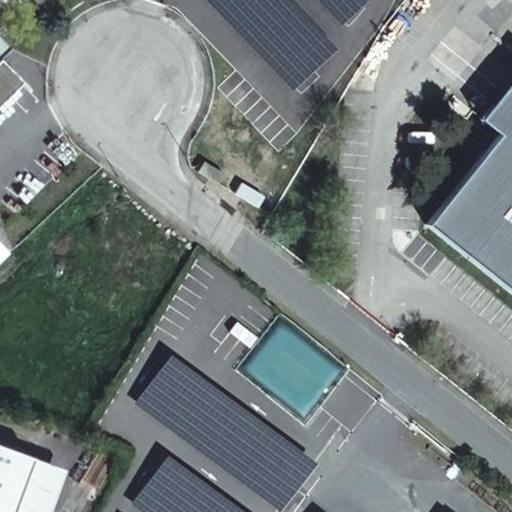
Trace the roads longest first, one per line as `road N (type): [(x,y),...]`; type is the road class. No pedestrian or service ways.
road 1 (unclassified): [(511,452),(177,185),(153,149)]
road 2 (unknown): [(511,7),(479,16),(428,59),(391,111),(376,206),(384,314)]
road 3 (unknown): [(133,511),(215,402),(240,394),(302,418),(348,464)]
road 4 (unknown): [(153,149),(121,89),(135,36),(162,0)]
road 5 (unknown): [(511,349),(436,311),(384,314)]
road 6 (unknown): [(272,403),(190,511)]
